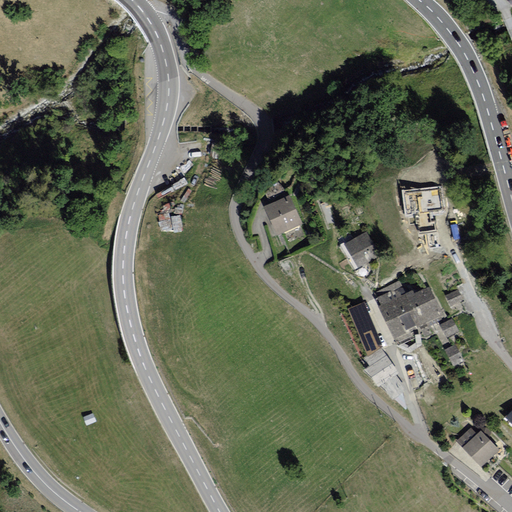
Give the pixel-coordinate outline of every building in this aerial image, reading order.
[(301,225),(290,198),(259,211),(270,238),(301,225)] [(376,259),(363,234),(339,247),(352,271),(376,259)] [(428,288),(375,307),(387,340),(401,335),(399,331),(439,317),(428,288)] [(448,296),(452,303),(461,299),(457,292),(448,296)] [(434,325),(440,339),(456,333),(450,318),(434,325)] [(446,349),(454,362),(463,357),(455,343),(446,349)] [(395,373),(381,352),(369,360),(373,366),(368,370),(391,393),(398,386),(391,376),(395,373)] [(511,406),(496,422),(511,437),(511,406)] [(86,418),(88,424),(97,421),(94,415),(86,418)] [(469,430),(450,444),(470,469),(493,452),(477,432),(472,436),(469,430)]
